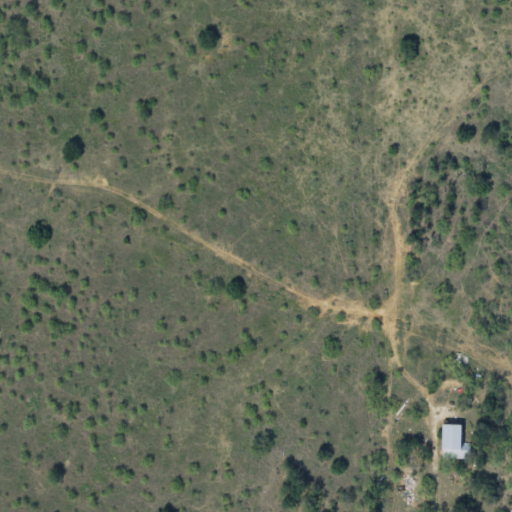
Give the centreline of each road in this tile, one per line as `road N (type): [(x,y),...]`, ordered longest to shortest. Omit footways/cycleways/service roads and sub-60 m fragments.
road 1 (residential): [(0,178),(290,318),(511,353)]
road 2 (residential): [(437,343),(447,221),(511,126)]
